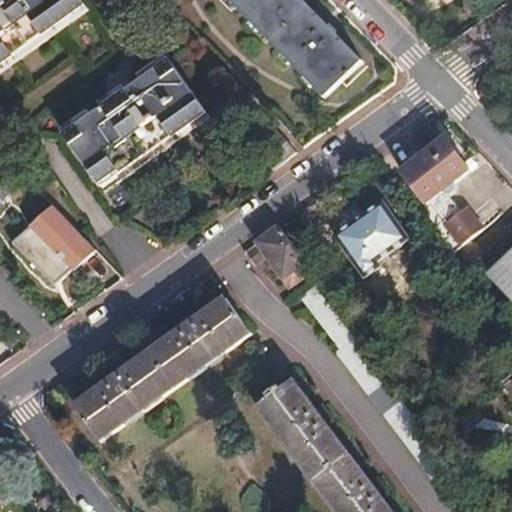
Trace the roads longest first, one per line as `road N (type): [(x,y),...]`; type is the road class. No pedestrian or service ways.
road 1 (residential): [(441,83),(10,391)]
road 2 (residential): [(10,391),(103,511)]
